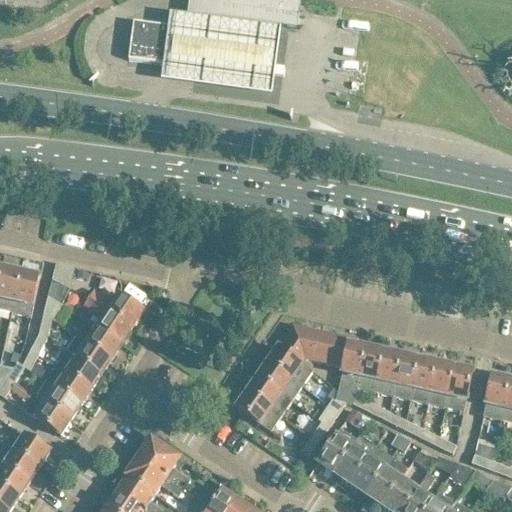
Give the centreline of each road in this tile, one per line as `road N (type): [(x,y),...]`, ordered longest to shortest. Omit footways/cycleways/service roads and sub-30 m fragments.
road 1 (primary): [(511,185),(0,98)]
road 2 (primary): [(0,163),(244,194),(511,244)]
road 3 (residential): [(193,278),(235,278),(511,349)]
road 4 (residential): [(329,511),(292,494),(138,375)]
road 5 (residential): [(0,241),(193,278)]
road 6 (residential): [(58,511),(138,375)]
